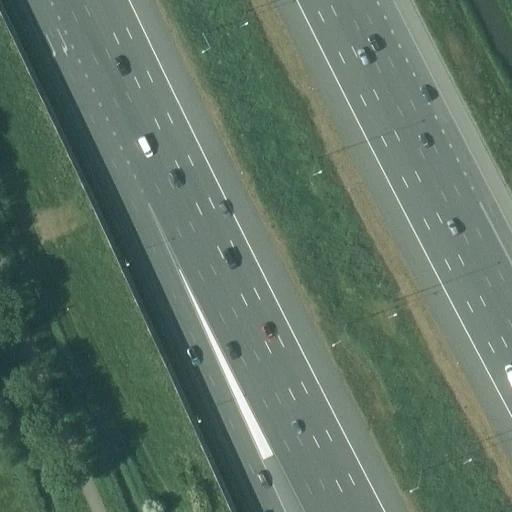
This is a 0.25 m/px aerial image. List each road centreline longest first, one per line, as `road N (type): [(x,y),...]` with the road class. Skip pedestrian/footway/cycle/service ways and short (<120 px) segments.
road 1 (motorway): [(511,342),(340,0)]
road 2 (motorway): [(179,187),(346,511)]
road 3 (motorway): [(179,187),(249,464),(270,511)]
road 4 (motorway): [(94,0),(179,187)]
